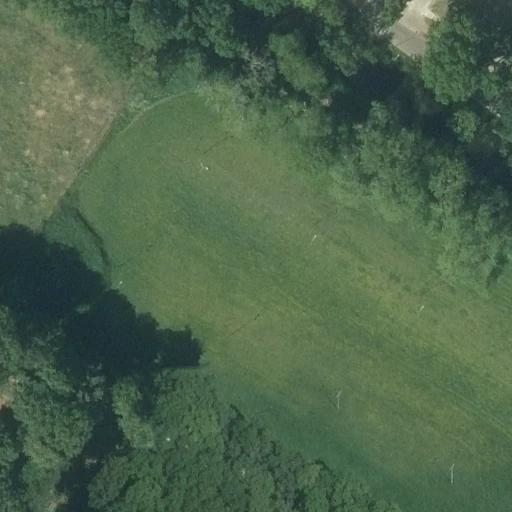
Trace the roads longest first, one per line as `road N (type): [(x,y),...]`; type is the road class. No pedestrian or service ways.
road 1 (track): [(173,511),(0,400)]
road 2 (tertiary): [(511,108),(401,37)]
